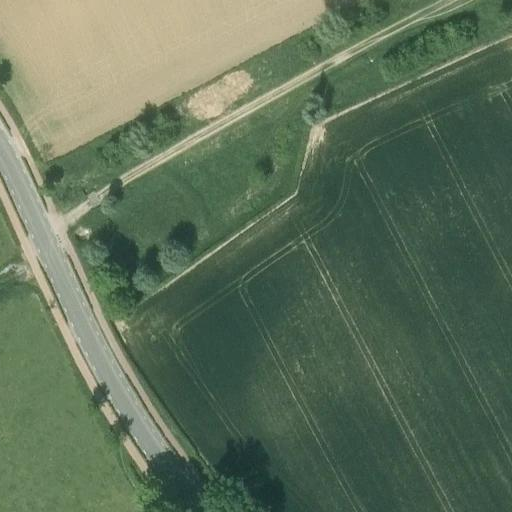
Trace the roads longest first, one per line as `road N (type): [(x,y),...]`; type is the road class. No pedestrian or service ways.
road 1 (track): [(449,0),(78,211)]
road 2 (secondary): [(200,511),(96,352),(0,146)]
